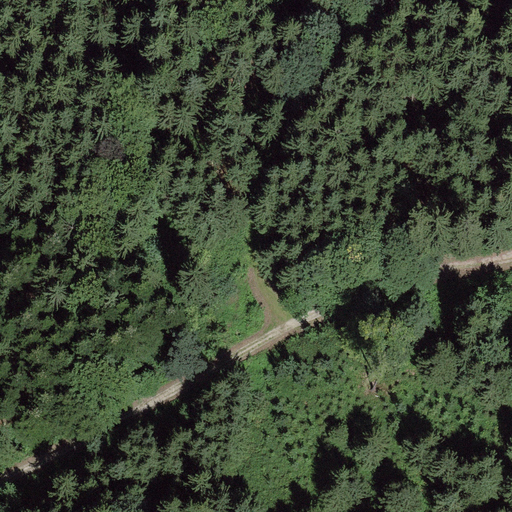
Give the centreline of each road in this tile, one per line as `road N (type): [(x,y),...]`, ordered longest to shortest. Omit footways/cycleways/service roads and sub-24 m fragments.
road 1 (track): [(511,253),(386,282),(284,328),(0,488)]
road 2 (track): [(284,328),(254,245),(322,89),(414,0)]
